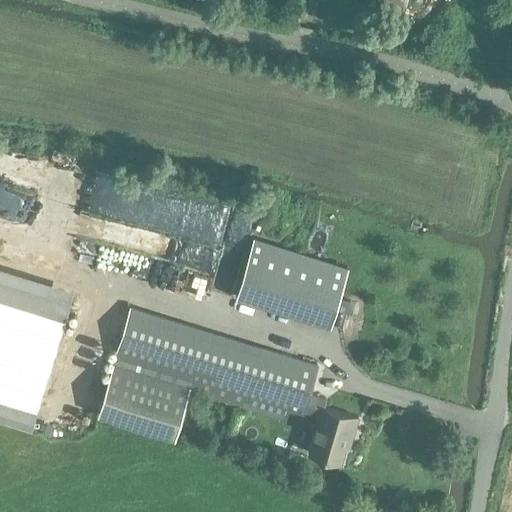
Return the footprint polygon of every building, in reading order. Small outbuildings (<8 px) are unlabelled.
[(379,0),(402,8),(405,0),(379,0)] [(94,244),(208,271),(214,248),(189,242),(192,229),(143,217),(146,205),(126,200),(127,193),(107,188),(98,222),(99,222),(94,244)] [(238,295),(331,324),(350,266),(257,238),(238,295)] [(70,298),(0,276),(0,416),(30,426),(70,298)] [(318,362),(129,302),(115,363),(192,387),(282,416),(286,405),(303,412),(320,417),(308,455),(340,465),(350,433),(354,435),(359,417),(323,405),(325,398),(309,392),(318,362)] [(174,436),(189,388),(114,365),(99,413),(174,436)]
